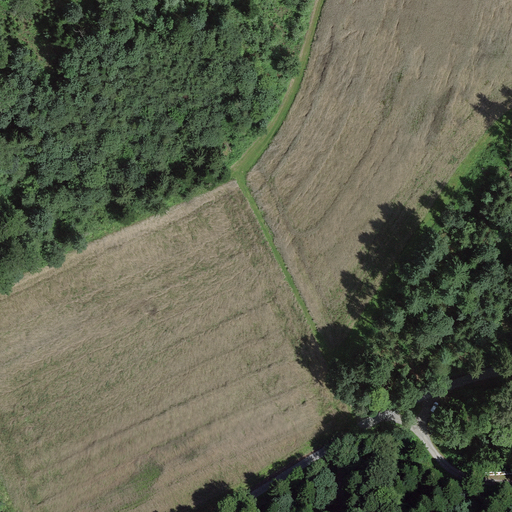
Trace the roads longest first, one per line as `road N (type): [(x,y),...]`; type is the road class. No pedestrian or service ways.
road 1 (unclassified): [(206,511),(404,403),(511,367)]
road 2 (track): [(380,415),(420,428),(451,471),(511,483)]
